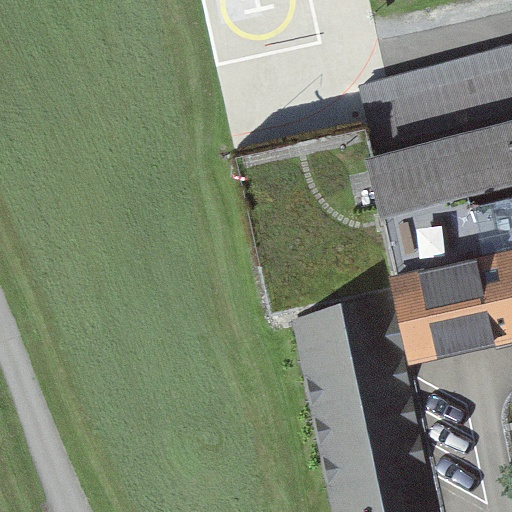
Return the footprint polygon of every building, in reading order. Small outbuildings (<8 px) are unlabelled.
[(375,114),(383,152),(511,124),(511,59),(369,89),(375,114)] [(375,114),(234,144),(274,318),(413,286),(397,218),(383,152),(375,114)] [(511,124),(383,152),(397,218),(511,194),(511,124)] [(511,208),(412,230),(434,337),(511,320),(511,208)] [(401,302),(302,322),(339,511),(442,511),(436,480),(416,381),(401,302)]
